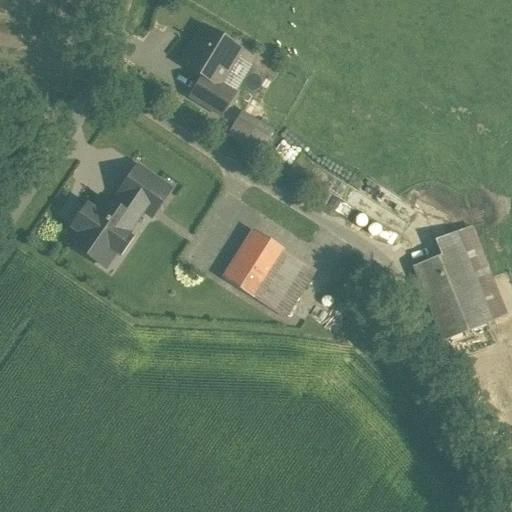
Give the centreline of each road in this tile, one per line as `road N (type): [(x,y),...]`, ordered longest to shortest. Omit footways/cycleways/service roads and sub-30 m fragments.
road 1 (unclassified): [(75,116),(0,231)]
road 2 (unclassified): [(127,0),(100,76),(75,116)]
